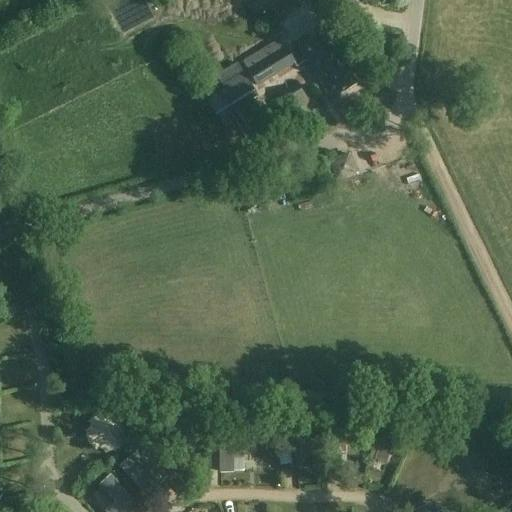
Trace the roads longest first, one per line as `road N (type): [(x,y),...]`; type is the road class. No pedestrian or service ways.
road 1 (unclassified): [(0,237),(400,122),(416,0)]
road 2 (track): [(511,313),(425,142),(400,122)]
